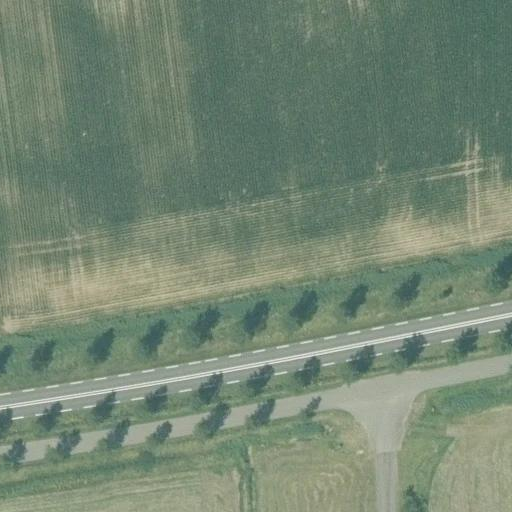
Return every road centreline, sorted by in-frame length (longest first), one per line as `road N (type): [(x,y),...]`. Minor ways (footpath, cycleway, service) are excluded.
road 1 (primary): [(0,413),(511,313)]
road 2 (unclassified): [(0,454),(511,365)]
